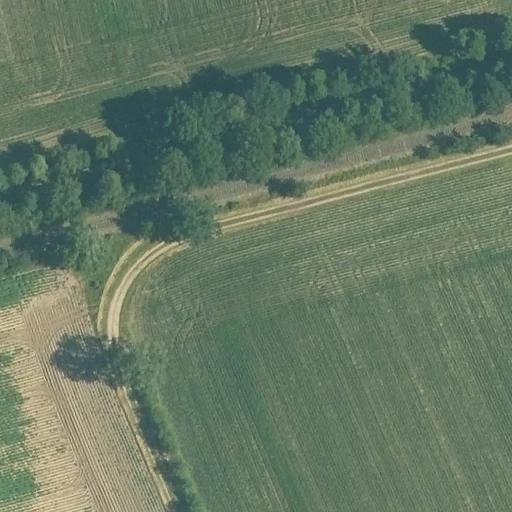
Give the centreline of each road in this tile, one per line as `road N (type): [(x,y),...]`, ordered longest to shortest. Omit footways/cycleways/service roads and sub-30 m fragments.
road 1 (track): [(511,154),(175,242),(133,270),(113,306),(113,345),(173,511)]
road 2 (unclassified): [(0,190),(511,56)]
